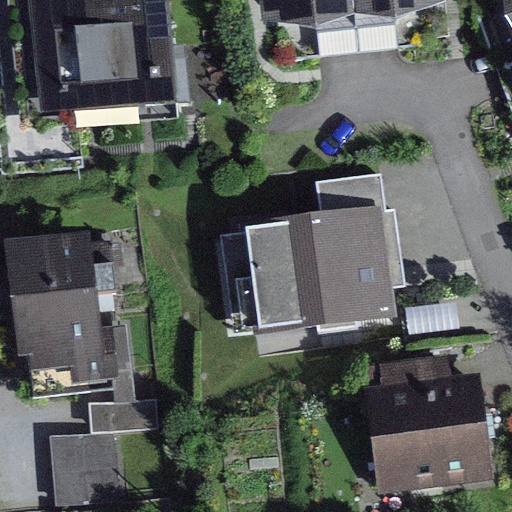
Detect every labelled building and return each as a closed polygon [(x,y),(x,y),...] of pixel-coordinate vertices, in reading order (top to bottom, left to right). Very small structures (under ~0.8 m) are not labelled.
[(8,0),(0,0),(0,172),(2,172),(3,180),(84,173),(80,132),(21,137),(8,0)] [(178,121),(166,0),(8,0),(21,137),(80,132),(178,121)] [(355,32),(352,0),(260,0),(264,30),(316,40),(355,32)] [(448,8),(447,0),(352,0),(355,32),(396,30),(448,8)] [(511,0),(501,0),(505,28),(511,37),(511,0)] [(259,333),(260,342),(399,324),(395,295),(405,293),(394,214),(388,214),(383,177),(313,186),(318,222),(244,232),(245,237),(222,240),(235,336),(259,333)] [(112,235),(116,272),(98,274),(105,330),(114,329),(120,385),(111,386),(113,402),(87,405),(91,438),(160,429),(157,402),(134,405),(123,311),(147,308),(138,232),(112,235)] [(91,237),(5,249),(22,361),(30,360),(36,399),(111,386),(120,385),(114,329),(105,330),(98,274),(91,237)] [(359,392),(379,498),(493,486),(480,379),(452,382),(448,359),(381,367),(383,391),(359,392)] [(91,438),(49,440),(56,508),(167,497),(160,429),(91,438)]
